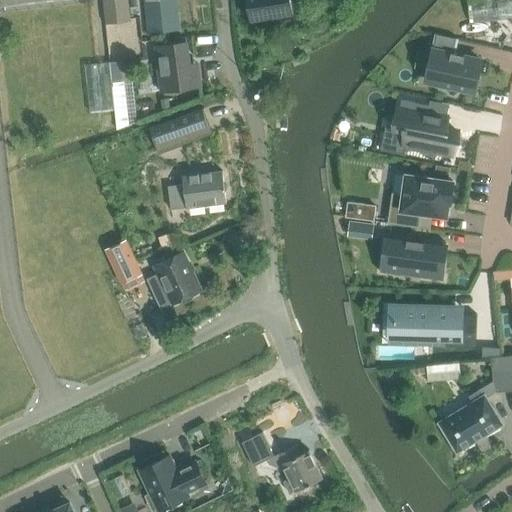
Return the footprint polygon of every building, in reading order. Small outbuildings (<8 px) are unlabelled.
[(130,0),(105,0),(107,19),(132,16),(130,0)] [(145,0),(149,34),(181,30),(177,0),(145,0)] [(246,0),(250,20),(294,13),(291,0),(246,0)] [(465,15),(466,22),(511,18),(511,0),(468,0),(469,15),(465,15)] [(454,41),(435,37),(425,84),(472,93),(479,62),(463,59),(464,58),(451,55),(454,41)] [(162,92),(193,88),(188,43),(157,46),(162,92)] [(91,111),(114,109),(111,80),(109,60),(96,62),(86,63),(91,111)] [(111,80),(114,109),(115,123),(116,130),(128,126),(128,119),(124,80),(124,78),(111,80)] [(409,101),(404,130),(415,132),(411,150),(443,156),(444,152),(457,155),(462,131),(450,129),(452,118),(434,115),(435,106),(409,101)] [(150,126),(151,127),(159,151),(214,131),(205,107),(204,106),(150,126)] [(437,165),(435,171),(449,173),(450,168),(437,165)] [(186,209),(227,203),(222,171),(182,176),(183,185),(167,187),(169,204),(185,202),(186,209)] [(392,192),(388,223),(419,227),(421,213),(446,216),(448,203),(451,203),(454,182),(406,175),(395,173),(392,192)] [(366,205),(364,219),(374,221),(376,206),(366,205)] [(349,222),(347,236),(371,239),(373,225),(349,222)] [(172,233),(160,237),(163,246),(175,242),(172,233)] [(116,269),(122,282),(144,272),(127,237),(111,244),(105,247),(116,269)] [(391,243),(388,267),(423,272),(422,277),(443,280),(447,246),(410,241),(409,246),(391,243)] [(184,253),(155,267),(157,272),(148,276),(162,306),(171,302),(173,306),(203,292),(184,253)] [(405,304),(403,342),(453,344),(453,348),(480,348),(482,317),(462,317),(463,306),(405,304)] [(482,347),(482,358),(502,357),(501,348),(482,347)] [(493,394),(511,392),(511,356),(490,358),(492,383),(493,394)] [(459,362),(427,365),(427,373),(460,370),(459,362)] [(484,399),(493,394),(492,383),(469,396),(474,403),(437,424),(454,453),(500,426),(484,399)] [(263,433),(244,442),(255,466),(267,460),(274,457),(263,433)] [(296,490),(318,480),(323,478),(319,468),(310,450),(300,454),(297,446),(278,454),(288,477),(284,480),(289,492),(296,489),(296,490)] [(206,483),(196,462),(177,471),(170,456),(140,470),(151,493),(145,496),(152,511),(158,508),(159,510),(189,496),(187,492),(206,483)] [(74,511),(70,503),(50,511),(74,511)]
